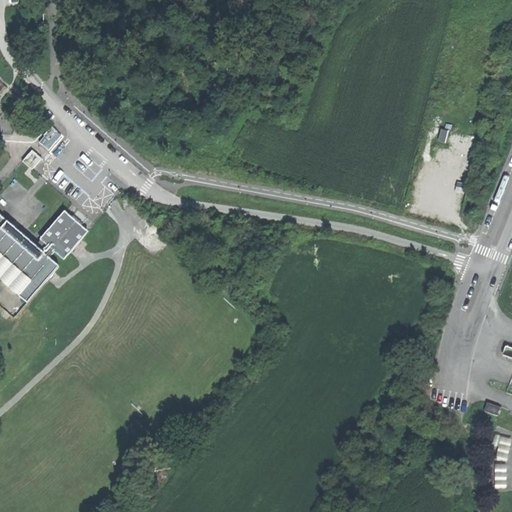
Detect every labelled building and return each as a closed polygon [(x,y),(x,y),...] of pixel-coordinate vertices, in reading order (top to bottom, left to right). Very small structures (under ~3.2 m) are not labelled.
[(38,143),(48,151),(61,137),(51,128),(38,143)] [(31,171),(41,159),(32,151),(21,162),(31,171)] [(52,276),(59,268),(49,258),(54,253),(64,261),(76,247),(87,233),(74,222),(64,212),(40,240),(49,248),(43,255),(0,215),(0,280),(27,305),(52,276)] [(502,355),(511,358),(511,348),(506,346),(502,355)] [(498,416),(500,408),(487,404),(485,411),(498,416)] [(511,441),(511,439),(502,437),(497,460),(508,462),(511,441)] [(507,465),(496,465),(496,488),(507,489),(507,465)]
